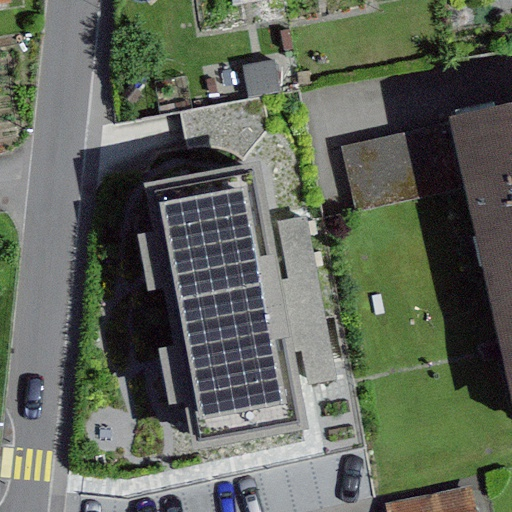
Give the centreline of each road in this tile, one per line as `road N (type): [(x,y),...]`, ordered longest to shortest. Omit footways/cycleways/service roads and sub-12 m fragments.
road 1 (residential): [(75,0),(23,511)]
road 2 (unknown): [(511,81),(316,120)]
